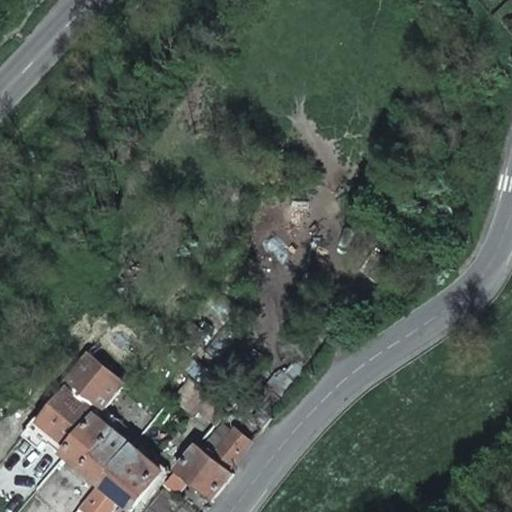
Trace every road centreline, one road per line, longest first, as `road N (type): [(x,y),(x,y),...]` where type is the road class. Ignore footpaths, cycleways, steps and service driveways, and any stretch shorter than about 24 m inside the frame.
road 1 (unclassified): [(511,191),(455,301),(337,386),(221,511)]
road 2 (secondary): [(90,0),(0,95)]
